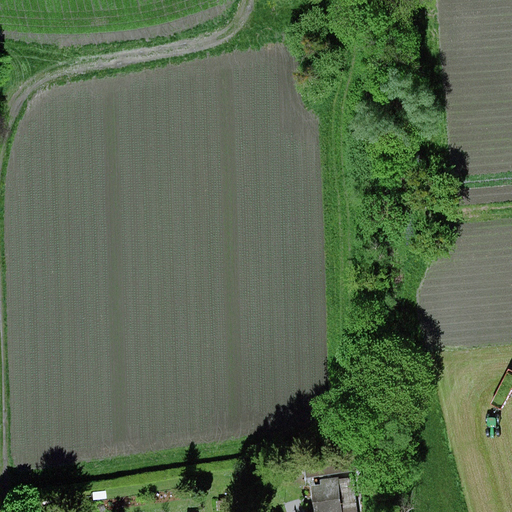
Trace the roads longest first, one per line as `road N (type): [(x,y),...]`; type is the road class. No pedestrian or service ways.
road 1 (track): [(0,139),(14,95),(58,67),(190,39),(242,0)]
road 2 (track): [(5,511),(0,390)]
